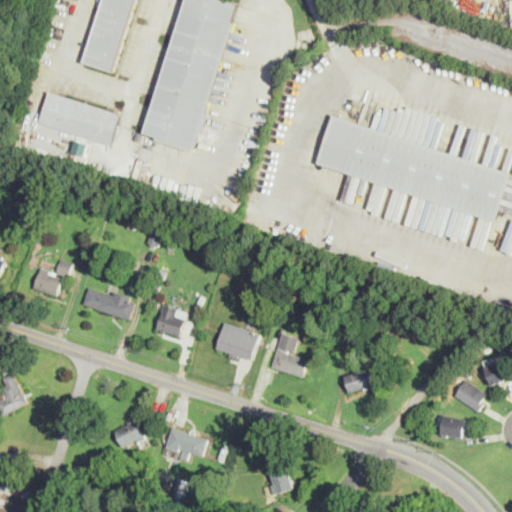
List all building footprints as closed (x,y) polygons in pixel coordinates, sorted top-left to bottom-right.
[(137,0),(117,66),(115,72),(85,63),(104,0),(137,0)] [(213,114),(207,133),(204,132),(198,149),(195,149),(194,152),(158,140),(159,137),(147,133),(188,0),(225,0),(241,5),(235,22),(238,23),(210,113),(213,114)] [(471,0),(469,8),(453,3),(454,0),(471,0)] [(120,123),(113,145),(42,122),(45,113),(52,92),(123,114),(120,123)] [(511,172),(511,179),(499,221),(321,163),(336,115),(511,172)] [(43,194),(38,208),(25,203),(29,189),(43,194)] [(167,232),(161,247),(150,243),(156,228),(167,232)] [(0,258),(9,261),(4,277),(0,275),(0,258)] [(71,275),(71,277),(59,274),(64,259),(75,263),(71,275)] [(66,279),(60,297),(37,289),(44,267),(53,270),(51,274),(66,279)] [(162,285),(160,289),(153,285),(155,281),(162,285)] [(108,293),(114,295),(115,291),(132,296),(130,301),(138,303),(133,319),(87,304),(92,288),(108,293)] [(190,314),(183,337),(159,329),(167,307),(167,305),(190,313),(190,314)] [(263,335),(255,360),(220,348),(227,324),(263,335)] [(302,337),(297,352),(290,350),(289,353),(312,360),(307,376),(275,367),(285,332),(302,337)] [(511,377),(502,382),(495,386),(487,368),(506,360),(511,374),(511,377)] [(364,367),(365,370),(371,369),(376,386),(352,393),(347,376),(357,373),(356,370),(364,367)] [(274,372),(270,384),(263,382),(267,369),(274,372)] [(31,403),(8,416),(0,401),(0,389),(9,385),(6,378),(16,373),(31,403)] [(468,379),(490,394),(484,402),(487,403),(481,411),(457,395),(461,389),(459,388),(462,384),(463,385),(468,379)] [(471,426),(470,429),(467,429),(465,438),(444,434),(448,415),(472,420),(471,426)] [(149,439),(141,442),(140,441),(126,448),(117,431),(139,420),(149,439)] [(211,439),(208,451),(207,454),(194,450),(191,461),(183,459),(186,450),(182,449),(181,452),(169,448),(175,427),(211,439)] [(0,453),(20,458),(15,477),(0,473),(0,453)] [(35,460),(34,466),(21,464),(22,458),(35,460)] [(296,490),(277,495),(274,485),(277,484),(273,470),(290,466),(296,490)] [(192,482),(186,501),(174,497),(180,478),(192,482)] [(251,501),(246,506),(243,509),(240,505),(242,503),(242,502),(247,497),(251,501)]
